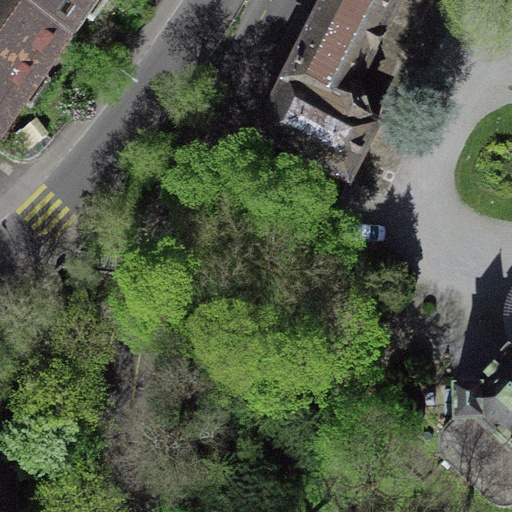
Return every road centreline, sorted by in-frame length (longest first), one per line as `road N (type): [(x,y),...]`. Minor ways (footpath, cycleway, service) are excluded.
road 1 (residential): [(116,511),(122,390),(150,264),(276,0)]
road 2 (residential): [(215,0),(119,129),(47,213),(0,253)]
